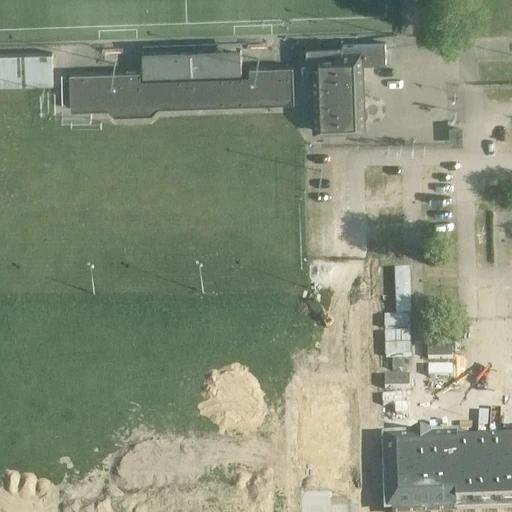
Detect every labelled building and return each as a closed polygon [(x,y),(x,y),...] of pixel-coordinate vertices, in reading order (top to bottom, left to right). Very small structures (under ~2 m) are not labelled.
[(342,51),(311,52),(314,132),(364,130),(362,64),(386,63),(385,44),(342,45),(342,51)] [(143,76),(241,73),(241,47),(142,50),(143,76)] [(0,87),(53,85),(52,54),(0,55),(0,87)] [(115,73),(69,75),(71,111),(119,109),(125,115),(141,115),(147,108),(203,106),(294,103),(293,67),(249,69),(249,77),(140,81),(140,73),(115,73)] [(450,127),(450,141),(459,140),(463,140),(462,126),(460,126),(450,127)] [(485,413),(497,413),(497,404),(485,405),(485,413)] [(497,404),(497,413),(509,412),(509,404),(497,404)] [(453,414),(465,414),(465,405),(453,406),(453,414)] [(453,414),(453,406),(441,406),(441,415),(453,414)] [(408,416),(408,407),(396,408),(396,416),(408,416)] [(408,407),(408,416),(420,415),(420,407),(408,407)] [(409,448),(386,448),(388,488),(394,488),(394,500),(394,506),(394,511),(511,511),(511,444),(431,447),(431,441),(409,442),(409,448)] [(358,489),(359,501),(367,501),(367,489),(358,489)]
